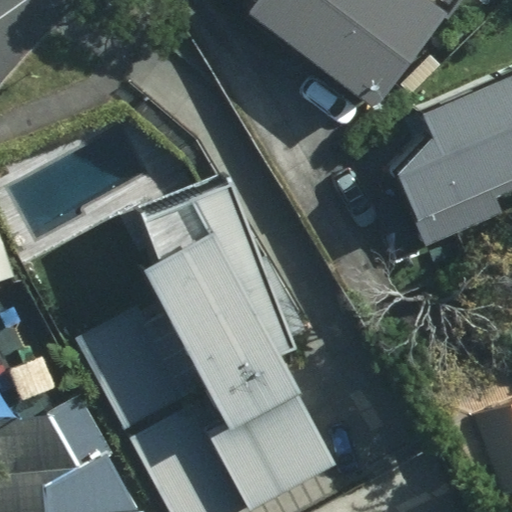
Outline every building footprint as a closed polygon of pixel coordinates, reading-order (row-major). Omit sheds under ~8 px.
[(255,0),(253,4),(377,93),(443,0),(448,0),(464,12),(472,0),(255,0)] [(511,55),(424,95),(442,136),(399,155),(419,202),(511,161),(511,55)] [(144,241),(165,284),(83,323),(173,511),(203,511),(338,447),(279,327),(302,316),(227,162),(143,202),(159,235),(144,241)] [(0,233),(0,273),(14,267),(0,233)] [(511,386),(466,405),(497,482),(511,475),(511,386)] [(143,511),(142,498),(0,511),(143,511)]
